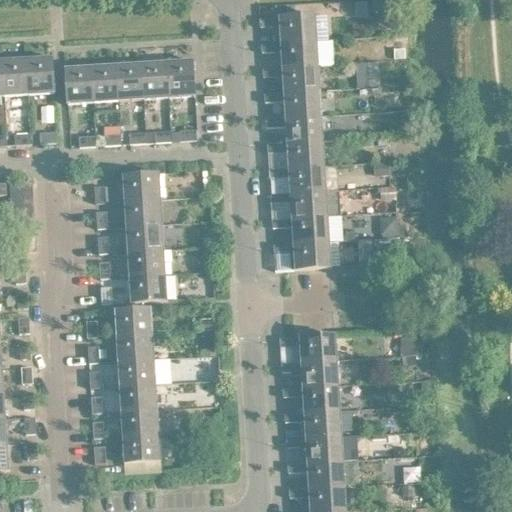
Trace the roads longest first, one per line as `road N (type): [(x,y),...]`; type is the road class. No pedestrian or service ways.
road 1 (residential): [(66,511),(52,311),(59,264),(54,160)]
road 2 (residential): [(249,305),(227,0)]
road 3 (residential): [(260,511),(249,305)]
